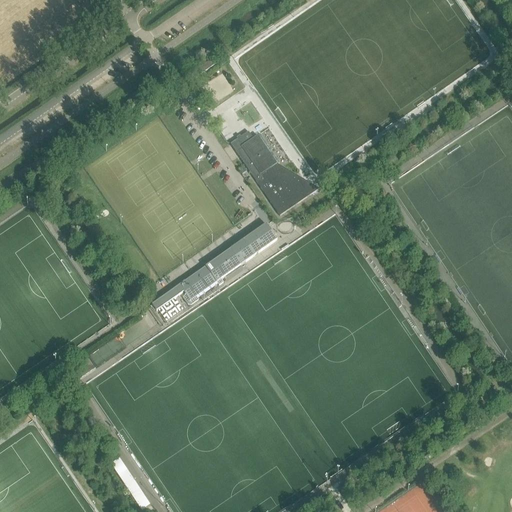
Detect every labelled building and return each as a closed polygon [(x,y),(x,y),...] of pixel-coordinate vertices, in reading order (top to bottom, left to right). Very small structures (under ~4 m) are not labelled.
[(214,59),(194,73),(197,78),(217,64),(214,59)] [(294,175),(283,169),(280,170),(277,165),(279,163),(260,135),(258,137),(253,140),(248,133),(231,145),(280,217),(319,190),(305,181),(301,184),(295,175),(294,175)] [(186,296),(182,298),(188,306),(191,306),(199,301),(197,298),(217,284),(219,287),(223,284),(221,281),(277,241),(266,225),(152,305),(156,312),(184,293),(186,296),(185,296),(186,296)] [(68,372),(58,379),(61,383),(71,376),(75,382),(95,368),(88,358),(68,372)] [(431,454),(421,461),(423,465),(433,458),(431,454)]
